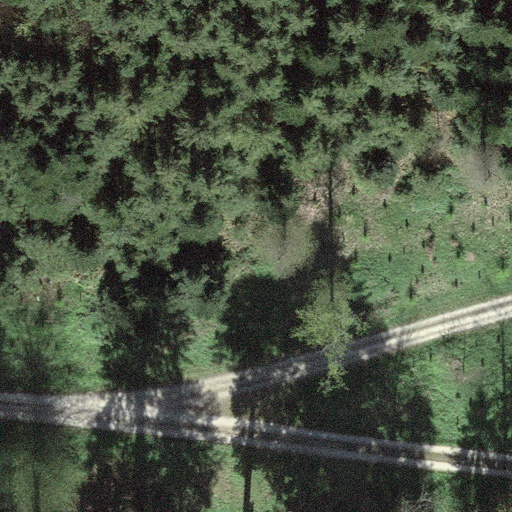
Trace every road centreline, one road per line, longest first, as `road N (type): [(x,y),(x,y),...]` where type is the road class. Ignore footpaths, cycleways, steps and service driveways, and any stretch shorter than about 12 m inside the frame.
road 1 (track): [(0,406),(511,467)]
road 2 (track): [(148,420),(511,308)]
